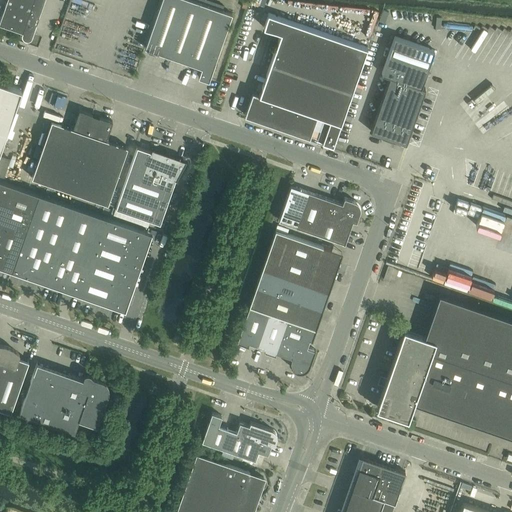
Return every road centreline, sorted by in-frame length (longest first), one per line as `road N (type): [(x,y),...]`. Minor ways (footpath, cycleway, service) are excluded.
road 1 (unclassified): [(315,413),(383,212),(375,183),(0,53)]
road 2 (unclassified): [(315,413),(0,303)]
road 3 (unclassified): [(511,482),(315,413)]
road 4 (unknown): [(421,145),(461,78),(475,69),(511,69)]
road 5 (unknown): [(359,282),(380,306),(353,390)]
